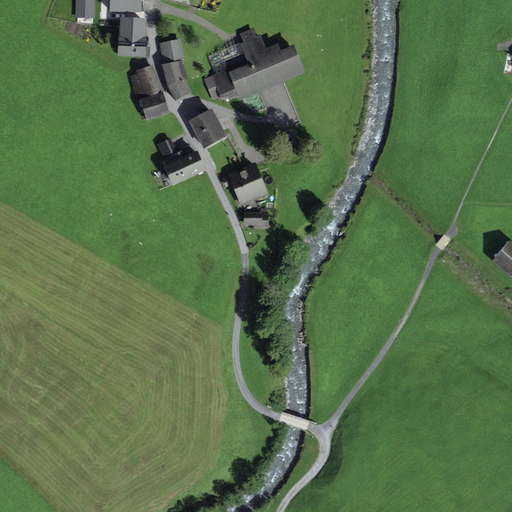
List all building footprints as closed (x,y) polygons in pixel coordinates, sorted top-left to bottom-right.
[(129,0),(130,12),(140,12),(140,0),(129,0)] [(122,21),(120,55),(148,56),(149,49),(143,48),(144,22),(122,21)] [(256,40),(252,32),(241,36),(244,42),(246,46),(244,47),(246,52),(244,53),(244,54),(250,67),(230,75),(238,95),(239,98),(283,80),(303,72),(293,49),(280,54),(277,47),(265,51),(260,38),(256,40)] [(182,58),(179,41),(161,45),(164,60),(168,59),(169,66),(166,67),(164,67),(169,87),(176,102),(191,95),(183,80),(186,79),(180,64),(179,59),(182,58)] [(229,75),(224,62),(237,57),(244,54),(244,53),(246,52),(244,47),(246,46),(244,42),(233,47),(207,57),(216,77),(222,74),(224,78),(229,75)] [(131,77),(136,100),(162,93),(153,70),(131,77)] [(227,97),(228,99),(238,95),(230,75),(229,75),(224,78),(222,74),(216,77),(213,78),(220,96),(221,99),(227,97)] [(213,78),(205,81),(212,99),(220,96),(213,78)] [(146,105),(150,118),(167,113),(161,95),(144,100),(146,105)] [(195,121),(192,123),(204,147),(224,136),(211,113),(202,118),(195,121)] [(174,183),(204,170),(197,154),(185,159),(184,156),(175,160),(176,163),(167,168),(174,183)] [(242,204),(266,194),(254,166),(230,176),(233,184),(242,204)] [(223,179),(226,186),(233,184),(230,176),(223,179)] [(245,214),(245,224),(255,224),(255,227),(267,227),(267,209),(260,209),(260,213),(245,214)] [(511,243),(495,262),(511,277),(511,276),(511,243)]
